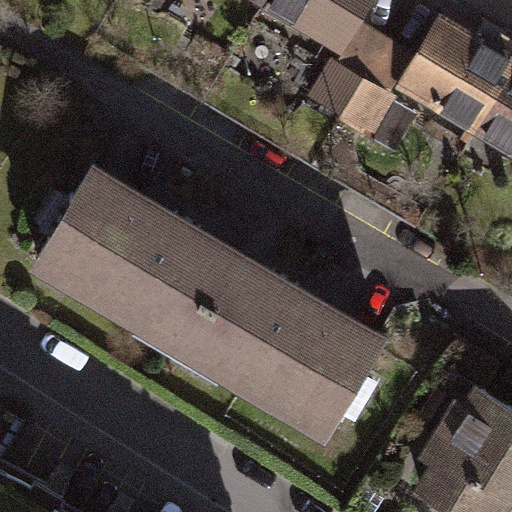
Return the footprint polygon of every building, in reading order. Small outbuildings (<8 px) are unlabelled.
[(257,0),(345,52),(364,20),(375,0),(257,0)] [(496,40),(442,8),(417,50),(395,88),(511,156),(511,35),(502,29),(496,40)] [(417,50),(364,20),(345,52),(340,61),(332,57),(310,94),(377,133),(400,94),(394,91),(395,88),(417,50)] [(91,159),(25,271),(178,360),(244,248),(91,159)] [(384,334),(244,248),(178,360),(316,449),(384,334)] [(511,511),(511,399),(483,382),(419,486),(461,511),(511,511)] [(0,488),(0,511),(38,511),(40,509),(0,488)]
